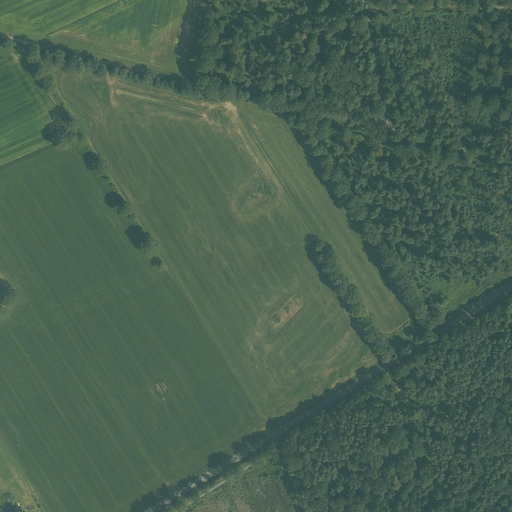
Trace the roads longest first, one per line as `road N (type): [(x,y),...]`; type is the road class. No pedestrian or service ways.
road 1 (track): [(0,37),(368,125),(386,121)]
road 2 (tertiary): [(272,435),(511,287)]
road 3 (tertiary): [(364,0),(391,127),(511,161)]
road 4 (tertiary): [(148,511),(272,435)]
